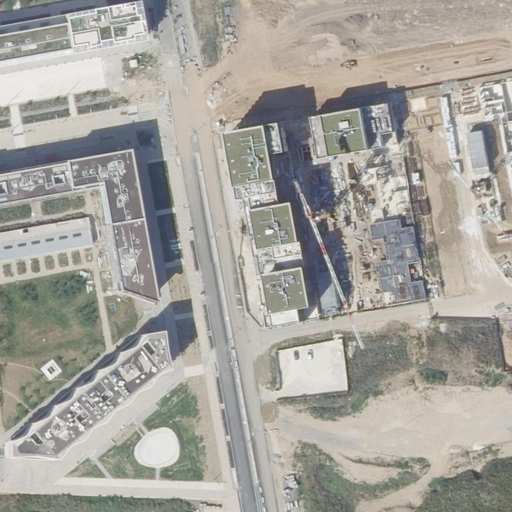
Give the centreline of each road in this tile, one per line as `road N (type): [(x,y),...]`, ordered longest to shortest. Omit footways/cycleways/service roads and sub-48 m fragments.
road 1 (tertiary): [(273,511),(205,108)]
road 2 (tertiary): [(181,111),(250,511)]
road 3 (unclassified): [(205,108),(511,52)]
road 4 (unknown): [(245,343),(511,296)]
road 5 (unclassified): [(0,146),(181,111)]
